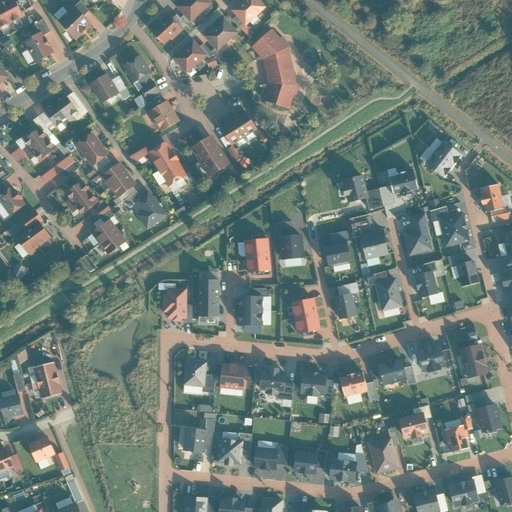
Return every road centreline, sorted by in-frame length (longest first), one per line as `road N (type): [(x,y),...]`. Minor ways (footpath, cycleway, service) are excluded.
road 1 (residential): [(165,475),(353,493),(511,454)]
road 2 (residential): [(165,475),(166,338),(229,345)]
road 3 (residential): [(0,113),(130,24)]
road 4 (residential): [(0,148),(82,252)]
